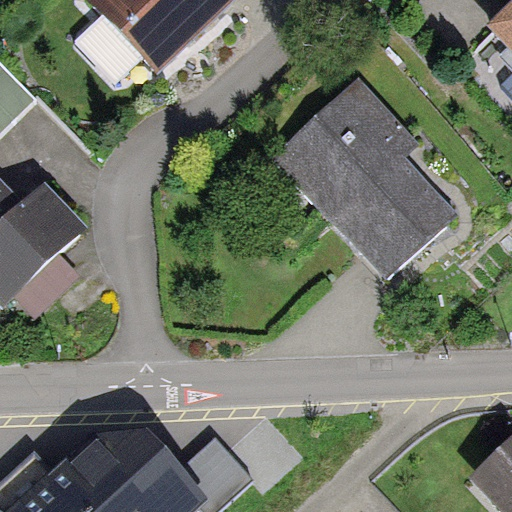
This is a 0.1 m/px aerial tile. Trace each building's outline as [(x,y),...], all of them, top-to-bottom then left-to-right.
[(223,0),(102,0),(99,3),(159,68),(227,4),(223,0)] [(511,0),(499,0),(508,8),(489,26),(509,46),(501,54),(511,66),(511,0)] [(0,63),(0,138),(37,100),(0,63)] [(359,77),(275,156),(388,276),(457,212),(404,156),(420,142),(359,77)] [(0,175),(0,304),(4,309),(89,228),(44,181),(24,200),(0,175)] [(183,467),(148,428),(95,433),(51,473),(33,453),(0,483),(0,511),(194,511),(199,508),(210,498),(183,467)] [(216,438),(183,467),(210,498),(199,508),(203,511),(219,511),(255,482),(216,438)] [(511,511),(511,465),(478,496),(493,511),(511,511)]
